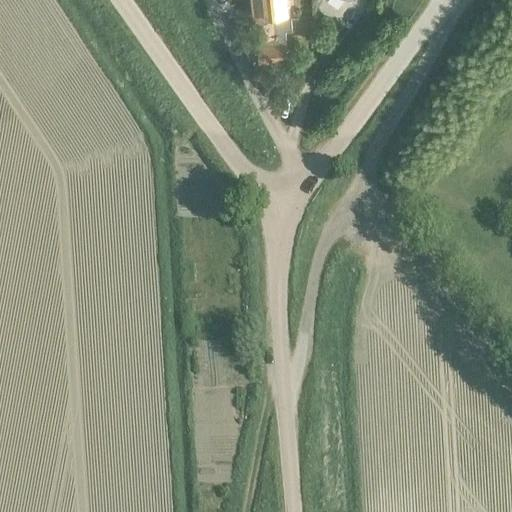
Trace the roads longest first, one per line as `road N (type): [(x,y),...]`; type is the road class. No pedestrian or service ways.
road 1 (residential): [(283,392),(299,361),(324,238),(357,193),(452,14),(452,0)]
road 2 (tertiary): [(121,0),(218,143),(285,213)]
road 3 (tertiary): [(304,184),(444,0)]
road 4 (residential): [(304,184),(211,0)]
road 5 (tertiary): [(283,392),(275,296),(285,213)]
road 6 (tertiary): [(290,511),(283,392)]
